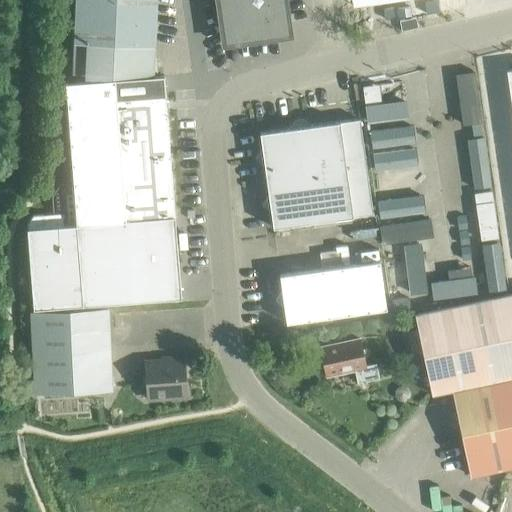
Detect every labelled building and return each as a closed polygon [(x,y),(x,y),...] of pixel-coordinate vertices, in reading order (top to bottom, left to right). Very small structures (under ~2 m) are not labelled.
[(75,0),(74,43),(72,74),(99,75),(100,44),(154,46),(156,0),(75,0)] [(218,0),(225,42),(278,34),(287,22),(283,0),(218,0)] [(28,228),(27,229),(33,309),(181,297),(174,216),(165,95),(163,75),(115,79),(65,83),(68,119),(76,225),(64,226),(63,213),(35,215),(28,223),(28,228)] [(271,211),(273,227),(372,213),(359,119),(260,132),(262,149),(255,157),(264,164),(268,196),(262,204),(271,211)] [(284,306),(286,322),(386,308),(379,261),(279,274),(282,291),(275,299),(284,306)] [(511,466),(511,293),(415,314),(431,394),(452,390),(470,476),(511,466)] [(31,311),(35,393),(113,389),(109,307),(31,311)] [(375,364),(365,366),(359,338),(320,346),(326,376),(355,370),(357,382),(378,378),(375,364)] [(145,361),(148,399),(186,396),(183,358),(145,361)]
